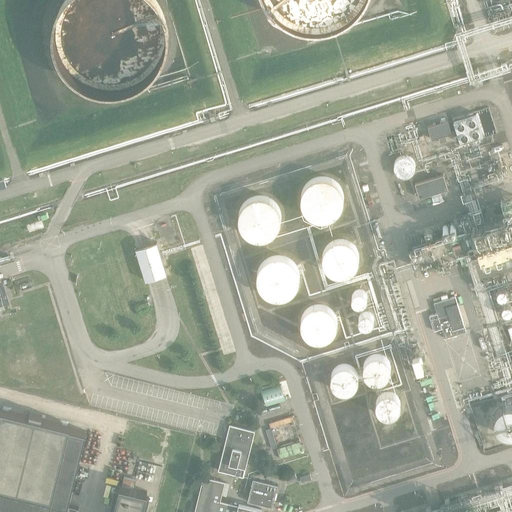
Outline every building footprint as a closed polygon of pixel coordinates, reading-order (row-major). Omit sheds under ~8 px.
[(170,39),(170,33),(170,28),(169,22),(168,17),(166,11),(164,6),(161,2),(160,0),(65,0),(64,3),(61,8),(59,13),(57,18),(56,24),(55,29),(55,35),(56,40),(57,46),(58,51),(61,56),(63,61),(66,66),(70,70),(73,74),(78,78),(82,81),(87,84),(92,86),(97,88),(103,89),(108,90),(114,90),(119,90),(125,89),(130,87),(135,85),(140,83),(145,80),(150,77),(154,73),(157,69),(161,64),(164,60),(166,55),(168,49),(169,44),(170,39)] [(269,0),(270,1),(274,6),(278,10),(282,14),(286,17),(291,20),(296,22),(302,24),(307,26),(313,26),(318,27),(324,26),(330,25),(335,24),(340,22),(345,20),(350,17),(355,13),(359,9),(363,5),(366,1),(366,0),(269,0)] [(475,108),(451,116),(461,148),(485,140),(475,108)] [(447,120),(427,126),(431,139),(437,137),(439,143),(446,141),(444,135),(451,133),(447,120)] [(414,165),(413,161),(411,158),(410,156),(408,155),(404,154),(402,154),(400,155),(398,156),(396,157),(395,159),(394,161),(393,162),(393,165),(394,169),(396,172),(399,174),(401,175),(403,175),(407,175),(409,174),(411,173),(413,169),(414,168),(414,165)] [(443,175),(414,184),(419,198),(447,189),(443,175)] [(346,208),(347,204),(346,200),(345,197),(343,193),(341,190),(338,188),(335,186),(331,185),(327,185),(324,185),(320,186),(317,187),(314,190),(311,192),(309,196),(308,199),(307,203),(307,207),(308,210),(310,214),(312,217),(314,219),(317,222),(321,223),(325,224),(328,224),(332,223),(336,222),(339,220),(342,218),(344,215),(345,211),(346,208)] [(280,227),(281,223),(281,220),(280,216),(278,213),(276,210),(273,207),(270,205),(266,204),(262,204),(259,204),(255,204),(251,206),(248,208),(246,211),(244,214),(242,217),(241,221),(241,225),(242,228),(243,232),(245,235),(248,238),(251,240),(254,242),(258,243),(262,243),(265,242),(269,241),(272,239),(275,237),(278,234),(279,231),(280,227)] [(462,242),(467,260),(509,248),(499,213),(424,236),(429,252),(462,242)] [(363,263),(364,260),(363,256),(362,252),(360,249),(358,246),(355,244),(352,242),(348,241),(344,240),(341,241),(337,242),(334,243),(331,245),(328,248),(326,251),(325,255),(324,259),(324,262),(325,266),(327,270),(329,273),(331,275),(334,277),(338,279),(342,280),(345,280),(349,279),(353,278),(356,276),(359,273),(361,270),(362,267),(363,263)] [(135,249),(145,281),(156,277),(167,274),(156,242),(146,246),(135,249)] [(298,279),(298,275),(297,271),(296,267),(294,264),(291,261),(288,259),(285,257),(281,256),(277,255),(273,256),(269,257),(265,259),(262,261),(260,264),(258,268),(257,272),(256,276),(256,279),(257,283),(259,287),(261,290),(264,293),(267,295),(271,296),(275,297),(279,297),(283,296),(287,295),(290,293),(293,290),(295,287),(297,283),(298,279)] [(366,299),(366,296),(366,293),(364,291),(362,289),(359,289),(357,289),(354,290),(353,292),(352,295),(352,298),(353,300),(355,302),(357,303),(360,303),(362,303),(364,301),(366,299)] [(508,299),(509,297),(508,295),(507,293),(506,292),(504,291),(501,291),(499,292),(498,293),(497,295),(496,297),(497,299),(498,301),(499,303),(501,303),(503,303),(506,303),(507,301),(508,299)] [(454,297),(433,304),(435,314),(429,316),(434,331),(440,328),(444,338),(465,332),(454,297)] [(149,309),(148,303),(138,305),(139,311),(149,309)] [(337,325),(337,321),(336,318),(335,315),(334,312),(331,309),(329,307),(326,305),(322,304),(319,304),(315,304),(312,305),(309,307),(306,309),(304,311),(302,314),(301,318),(300,321),(300,324),(301,328),(303,331),(304,334),(307,336),(310,338),(313,340),(317,340),(320,340),(323,340),(327,338),(330,337),(332,334),(334,331),(336,328),(337,325)] [(511,308),(510,308),(508,307),(506,307),(504,308),(502,310),(501,312),(501,315),(502,317),(504,318),(506,319),(508,320),(510,319),(511,317),(511,308)] [(374,322),(374,320),(373,317),(372,315),(369,314),(367,313),(364,314),(362,315),(360,317),(359,320),(360,322),(361,325),(363,327),(365,328),(368,328),(371,327),(373,325),(374,322)] [(390,371),(390,368),(390,365),(389,363),(388,361),(386,359),(384,357),(382,356),(379,355),(377,355),(374,355),(371,356),(369,357),(367,359),(365,361),(364,363),(363,366),(363,368),(364,371),(364,374),(366,376),(367,378),(369,380),(372,381),(374,382),(377,382),(380,382),(382,381),(385,379),(387,378),(388,376),(390,373),(390,371)] [(358,381),(358,378),(358,376),(357,373),(356,371),(354,369),(352,367),(350,366),(347,365),(345,365),(342,365),(340,366),(337,367),(335,368),(333,370),(332,372),(331,375),(331,377),(331,380),(331,382),(332,385),(333,387),(335,389),(337,390),(340,391),(342,392),(345,392),(347,392),(350,391),(352,389),(354,388),(356,386),(357,383),(358,381)] [(274,377),(255,383),(259,398),(278,392),(274,377)] [(401,407),(402,404),(401,401),(400,399),(399,396),(397,394),(395,393),(393,392),(390,391),(388,391),(385,391),(383,392),(380,393),(378,395),(376,397),(375,399),(375,402),(374,404),(375,407),(375,410),(377,412),(378,414),(380,416),(383,417),(385,418),(388,418),(391,418),(393,417),(396,415),(398,414),(399,412),(401,409),(401,407)] [(0,511),(65,511),(86,431),(69,427),(70,425),(0,407),(0,511)] [(511,410),(508,410),(505,410),(502,411),(500,413),(498,415),(496,417),(495,419),(494,422),(494,425),(494,428),(495,430),(496,433),(498,435),(500,437),(503,438),(505,439),(508,439),(511,439),(511,438),(511,410)] [(255,431),(230,425),(226,440),(219,470),(244,476),(255,431)] [(270,429),(265,430),(271,449),(276,448),(270,429)] [(300,442),(276,449),(279,459),(303,452),(300,442)] [(294,473),(284,477),(286,482),(296,478),(294,473)] [(220,501),(221,496),(225,497),(229,484),(224,483),(224,482),(203,477),(193,511),(260,511),(261,509),(238,503),(237,506),(220,501)] [(272,508),(277,486),(252,480),(247,502),(272,508)] [(141,511),(147,491),(119,485),(112,511),(141,511)]
